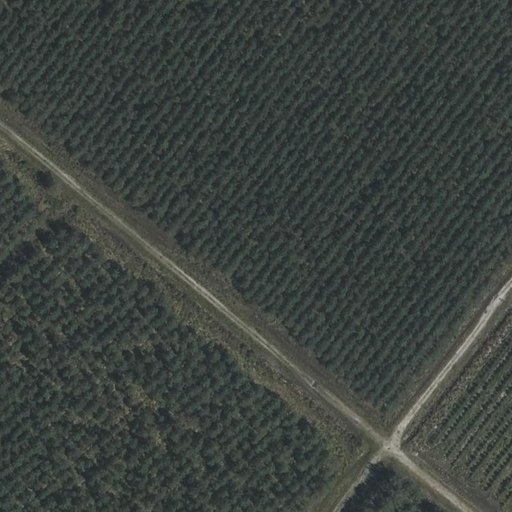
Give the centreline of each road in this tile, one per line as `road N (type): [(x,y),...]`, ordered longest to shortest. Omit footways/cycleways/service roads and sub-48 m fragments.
road 1 (track): [(471,511),(0,122)]
road 2 (track): [(511,293),(339,511)]
